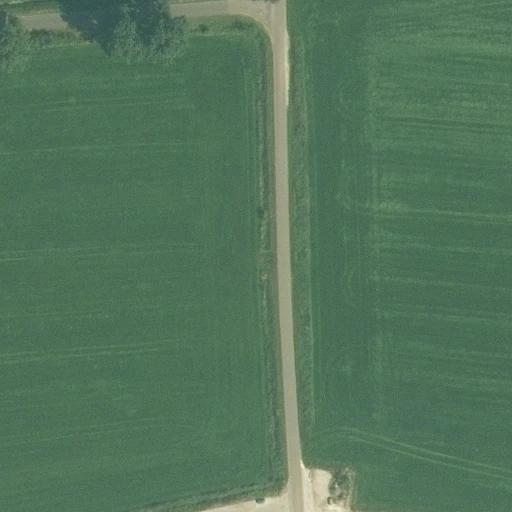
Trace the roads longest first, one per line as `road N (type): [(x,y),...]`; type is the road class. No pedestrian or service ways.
road 1 (unclassified): [(301,511),(275,4)]
road 2 (unclassified): [(0,27),(275,4)]
